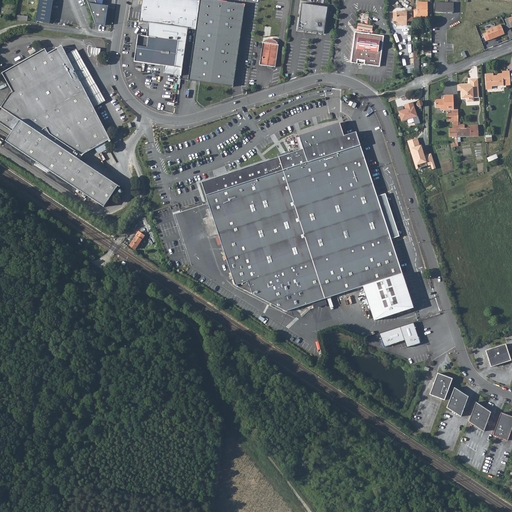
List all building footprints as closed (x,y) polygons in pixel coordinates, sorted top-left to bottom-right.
[(52,0),(39,0),(36,21),(49,23),(52,0)] [(87,0),(96,24),(106,25),(109,6),(103,5),(103,0),(87,0)] [(142,0),(139,21),(149,22),(189,27),(196,28),(199,0),(142,0)] [(245,2),(226,0),(199,0),(196,28),(189,79),(235,85),(245,2)] [(428,16),(428,12),(428,0),(417,0),(417,8),(414,8),(414,16),(428,16)] [(440,11),(453,11),(453,1),(434,0),(434,10),(440,11)] [(328,6),(300,2),(297,29),(324,33),(328,6)] [(393,19),(396,19),(396,23),(406,23),(406,19),(411,19),(411,12),(407,12),(407,9),(393,10),(393,19)] [(511,15),(502,19),(509,40),(511,38),(511,35),(509,27),(511,26),(511,15)] [(139,35),(135,61),(184,68),(189,27),(149,22),(147,36),(139,35)] [(483,34),(486,41),(504,33),(500,24),(486,30),(487,32),(483,34)] [(383,35),(355,32),(351,62),(379,65),(383,35)] [(397,42),(404,39),(401,32),(394,35),(397,42)] [(263,41),(260,64),(276,66),(278,44),(277,41),(274,39),(272,38),(270,38),(268,38),(265,39),(263,41)] [(47,54),(45,49),(2,73),(13,92),(10,94),(0,108),(0,123),(12,132),(6,141),(104,207),(118,186),(79,160),(81,156),(84,154),(109,139),(62,46),(47,54)] [(90,55),(100,55),(101,48),(91,47),(90,55)] [(486,73),(486,76),(487,89),(493,89),(492,86),(511,84),(510,70),(503,71),(503,72),(500,73),(496,76),(494,76),(494,73),(486,73)] [(462,84),(462,90),(463,98),(468,98),(468,102),(475,101),(475,97),(480,97),(479,78),(471,79),(471,84),(468,85),(468,83),(462,84)] [(436,100),(437,108),(442,108),(442,110),(447,110),(447,121),(458,121),(458,110),(455,110),(454,106),(454,95),(445,95),(445,102),(443,102),(442,100),(436,100)] [(412,102),(403,105),(404,110),(398,112),(401,122),(417,116),(412,102)] [(234,285),(281,308),(286,311),(312,303),(313,308),(317,309),(317,307),(321,308),(322,306),(325,307),(326,304),(326,303),(338,299),(337,295),(362,287),(373,320),(412,308),(401,274),(380,211),(355,133),(342,137),(338,124),(326,128),(299,137),(303,150),(201,182),(210,208),(205,209),(209,222),(204,223),(208,236),(218,233),(234,285)] [(457,137),(457,128),(458,128),(458,124),(447,125),(447,128),(440,128),(439,136),(457,137)] [(457,137),(478,136),(478,125),(471,126),(471,128),(464,128),(464,125),(458,124),(458,128),(457,128),(457,137)] [(137,236),(131,245),(136,249),(142,240),(137,236)] [(414,323),(379,334),(384,348),(404,341),(407,349),(421,344),(414,323)] [(505,344),(485,350),(490,367),(510,360),(505,344)] [(452,378),(437,373),(429,394),(444,399),(452,378)] [(454,387),(446,407),(460,416),(467,397),(454,387)] [(468,421),(483,431),(490,412),(475,402),(468,421)] [(511,416),(500,412),(492,435),(507,440),(511,426),(511,416)]
